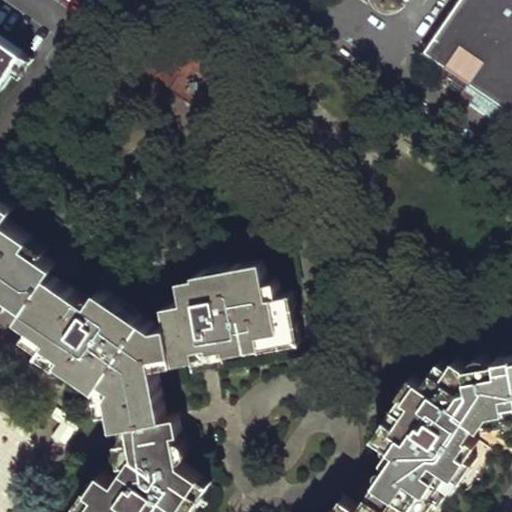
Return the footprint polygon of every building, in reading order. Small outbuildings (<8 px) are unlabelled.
[(511,0),(454,0),(419,50),(441,66),(431,81),(497,126),(511,124),(511,0)] [(0,70),(9,57),(18,43),(0,31),(0,70)] [(18,43),(9,57),(15,61),(18,63),(28,48),(18,43)] [(15,61),(9,57),(0,70),(0,74),(5,77),(15,61)] [(0,286),(15,297),(45,252),(17,233),(21,227),(6,216),(14,203),(0,193),(0,286)] [(50,269),(52,266),(57,259),(51,256),(45,252),(15,297),(22,301),(27,304),(50,269)] [(175,320),(179,348),(181,357),(201,353),(199,344),(206,343),(214,342),(215,350),(216,355),(232,352),(232,347),(252,344),(250,333),(263,331),(265,341),(287,337),(285,325),(300,323),(298,308),(287,310),(285,298),(282,282),(272,283),(268,262),(204,273),(205,279),(188,282),(191,299),(172,302),(175,320)] [(39,312),(62,277),(50,269),(27,304),(39,312)] [(179,348),(175,320),(161,322),(103,283),(94,296),(62,277),(39,312),(56,323),(52,331),(48,337),(58,343),(67,349),(62,356),(102,382),(107,375),(118,382),(113,390),(115,406),(117,421),(168,414),(158,361),(157,351),(179,348)] [(0,293),(12,301),(15,297),(0,286),(0,293)] [(287,310),(298,308),(295,296),(285,298),(287,310)] [(56,323),(39,312),(33,321),(52,331),(56,323)] [(300,323),(285,325),(287,337),(302,335),(300,323)] [(250,333),(252,344),(265,341),(263,331),(250,333)] [(58,343),(48,337),(44,343),(62,356),(67,349),(58,343)] [(199,344),(201,353),(207,352),(215,350),(214,342),(206,343),(199,344)] [(487,400),(471,425),(479,430),(509,423),(509,429),(511,427),(511,346),(504,348),(492,351),(494,358),(478,362),(487,400)] [(157,351),(158,361),(181,357),(179,348),(157,351)] [(383,469),(369,488),(404,511),(425,511),(434,499),(425,493),(434,480),(439,483),(447,470),(458,478),(461,480),(473,460),(463,453),(470,442),(459,435),(446,426),(456,413),(467,421),(471,425),(487,400),(478,362),(461,365),(447,356),(436,371),(425,363),(412,384),(401,376),(388,393),(392,395),(403,402),(386,428),(379,423),(367,440),(382,449),(373,463),(383,469)] [(107,375),(102,382),(101,386),(105,407),(115,406),(113,390),(118,382),(107,375)] [(379,423),(386,428),(403,402),(392,395),(374,420),(379,423)] [(118,428),(119,435),(178,427),(177,421),(176,412),(168,414),(117,421),(118,428)] [(456,413),(446,426),(459,435),(467,421),(456,413)] [(0,497),(10,501),(27,458),(0,447),(0,434),(7,417),(0,414),(0,497)] [(187,511),(202,488),(192,483),(200,469),(184,459),(178,427),(119,435),(121,456),(112,472),(100,464),(81,495),(89,500),(82,511),(187,511)] [(200,469),(192,483),(202,488),(209,474),(200,469)] [(447,470),(439,483),(447,488),(449,490),(458,478),(447,470)] [(434,480),(425,493),(434,499),(437,502),(447,488),(439,483),(434,480)] [(363,498),(354,511),(403,511),(404,511),(369,488),(363,498)] [(354,511),(339,502),(331,511),(354,511)]
